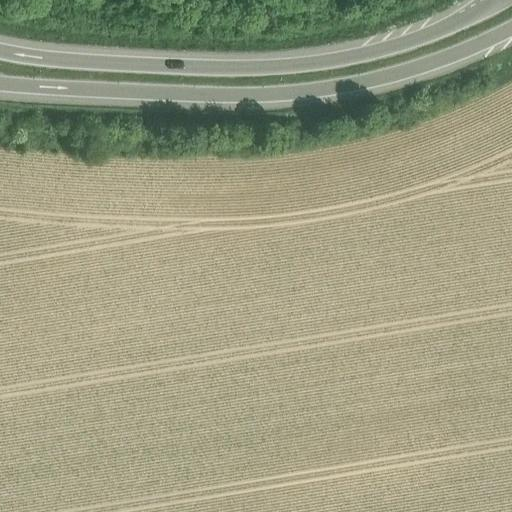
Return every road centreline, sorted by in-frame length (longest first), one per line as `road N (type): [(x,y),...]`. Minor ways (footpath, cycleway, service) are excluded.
road 1 (motorway): [(0,90),(266,105),(331,96),(467,52),(511,26)]
road 2 (motorway): [(490,4),(409,44),(273,69),(208,71),(0,52)]
